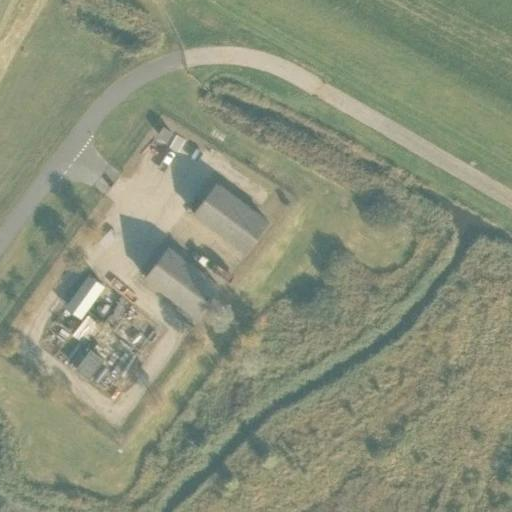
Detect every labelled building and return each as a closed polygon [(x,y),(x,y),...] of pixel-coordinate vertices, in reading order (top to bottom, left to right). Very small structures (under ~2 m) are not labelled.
[(159,133),(168,139),(172,132),(163,126),(159,133)] [(194,212),(245,250),(268,220),(217,182),(194,212)] [(146,276),(196,315),(219,285),(168,247),(146,276)] [(105,285),(89,274),(65,306),(81,318),(105,285)] [(79,332),(87,335),(94,319),(85,316),(79,332)] [(75,368),(88,379),(104,358),(91,348),(75,368)]
